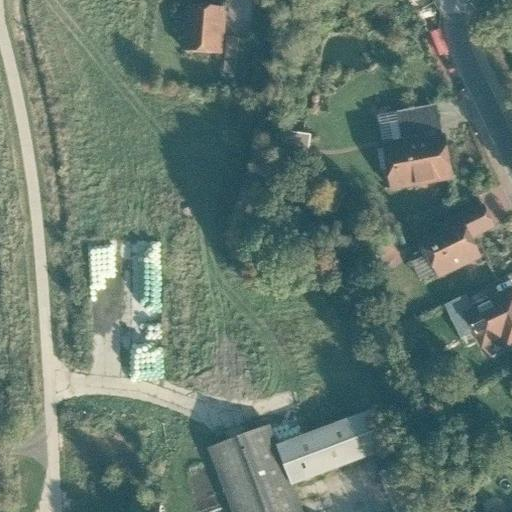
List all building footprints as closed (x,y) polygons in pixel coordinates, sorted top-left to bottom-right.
[(227,5),(194,2),(190,47),(222,50),(220,67),(238,69),(241,36),(225,35),(227,5)] [(454,174),(441,103),(401,110),(407,141),(384,145),(392,185),(454,174)] [(495,226),(485,204),(449,221),(453,229),(426,242),(440,272),(485,251),(477,234),(495,226)] [(398,250),(387,243),(377,259),(388,266),(398,250)] [(511,344),(511,291),(469,312),(485,346),(503,338),(507,347),(511,344)] [(258,328),(346,323),(345,306),(257,312),(258,328)] [(271,342),(272,356),(348,351),(347,337),(271,342)] [(383,446),(370,414),(282,447),(273,424),(219,445),(244,511),(303,511),(292,481),(383,446)]
